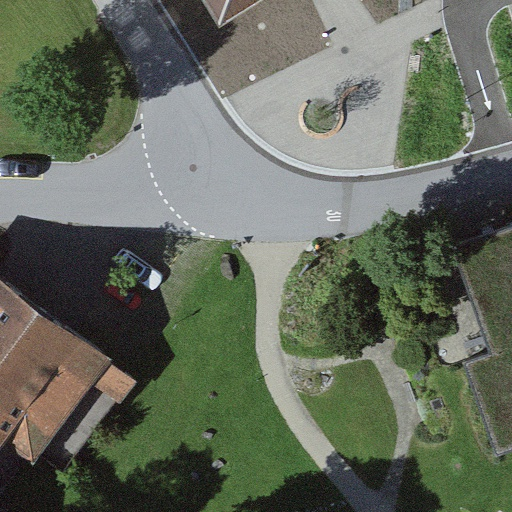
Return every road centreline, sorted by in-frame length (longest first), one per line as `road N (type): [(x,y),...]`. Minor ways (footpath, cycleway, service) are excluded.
road 1 (residential): [(511,178),(350,213),(274,209),(233,193),(210,166)]
road 2 (residential): [(210,166),(0,208)]
road 3 (residential): [(210,166),(121,0)]
